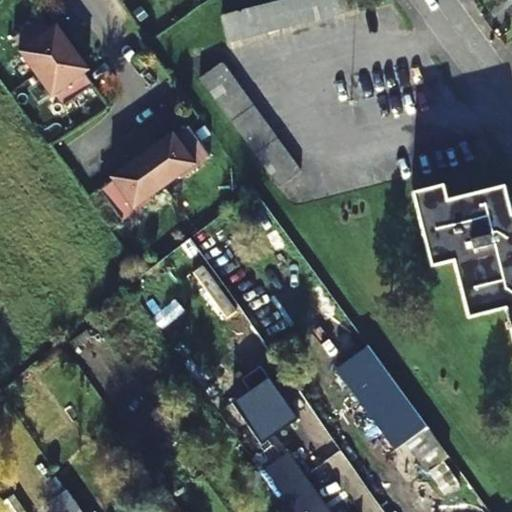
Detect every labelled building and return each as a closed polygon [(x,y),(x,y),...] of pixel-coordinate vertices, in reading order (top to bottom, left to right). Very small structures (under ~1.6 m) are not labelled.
[(304,26),(317,22),(331,19),(344,16),(357,12),(353,0),(293,0),(285,2),(273,5),(260,8),(247,12),(235,15),(222,18),(230,45),(242,42),(254,38),(267,35),(279,32),(291,29),(304,26)] [(36,75),(69,51),(62,42),(66,39),(56,25),(52,28),(43,16),(39,19),(14,37),(23,49),(19,52),(36,75)] [(73,48),(66,39),(62,42),(69,51),(73,48)] [(80,57),(73,48),(69,51),(75,60),(80,57)] [(75,60),(69,51),(36,75),(53,98),(56,95),(65,107),(92,88),(94,86),(86,74),(90,71),(80,57),(75,60)] [(230,75),(222,63),(199,80),(207,91),(215,102),(223,112),(231,124),(239,135),(247,146),(255,157),(263,167),(270,178),(278,189),(301,173),(293,162),(285,152),(277,140),(270,129),(261,118),(254,108),(245,96),(238,86),(230,75)] [(172,132),(141,155),(164,186),(179,176),(181,178),(210,157),(189,129),(187,126),(174,136),(172,132)] [(149,198),(164,187),(141,155),(110,178),(112,181),(99,191),(101,192),(122,221),(151,200),(149,198)] [(504,186),(447,201),(443,186),(412,195),(431,268),(454,262),(468,319),(505,310),(511,336),(511,215),(511,216),(504,186)] [(429,474),(450,459),(369,348),(338,372),(396,453),(408,445),(417,459),(427,472),(429,474)] [(327,511),(289,456),(262,475),(287,511),(327,511)] [(46,505),(51,511),(76,511),(63,493),(46,505)]
